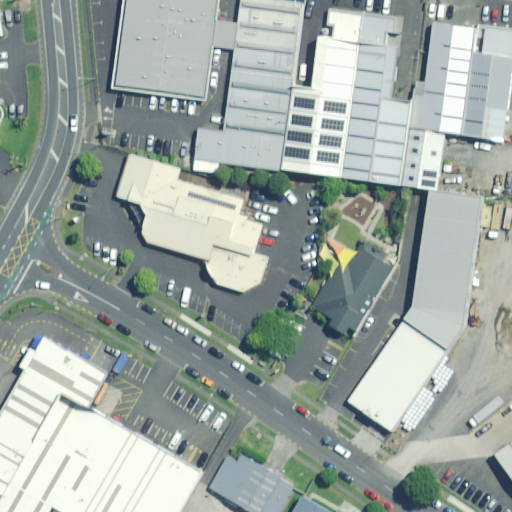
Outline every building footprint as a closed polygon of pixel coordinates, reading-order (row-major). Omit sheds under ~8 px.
[(206,98),(219,0),(125,0),(114,86),(206,98)] [(211,165),(276,172),(296,4),(266,0),(235,0),(217,134),(192,131),(187,170),(210,173),(211,165)] [(331,181),(353,15),(314,10),(303,93),(290,94),(281,174),(331,181)] [(331,181),(394,189),(401,132),(404,108),(385,105),(396,21),(353,15),(331,181)] [(467,28),(425,23),(417,84),(408,83),(404,108),(401,132),(439,138),(452,139),(463,53),(467,28)] [(463,53),(452,139),(496,145),(511,32),(479,27),(475,54),(463,53)] [(432,194),(439,138),(401,132),(394,189),(432,194)] [(173,170),(122,156),(108,204),(138,212),(130,241),(200,261),(198,270),(212,288),(234,294),(251,286),(258,261),(246,256),(256,225),(231,218),(236,201),(169,181),(173,170)] [(473,202),(419,195),(405,309),(341,405),(384,435),(456,330),(473,202)] [(494,215),(484,214),(480,259),(490,260),(494,215)] [(343,337),(384,272),(373,265),(377,259),(353,244),(339,265),(333,261),(301,311),(343,337)] [(101,377),(35,339),(0,400),(0,511),(43,511),(45,510),(48,511),(169,511),(192,472),(82,410),(101,377)] [(511,438),(486,458),(511,493),(511,438)] [(227,452),(203,489),(239,511),(269,511),(285,488),(227,452)] [(313,511),(295,502),(289,511),(313,511)]
